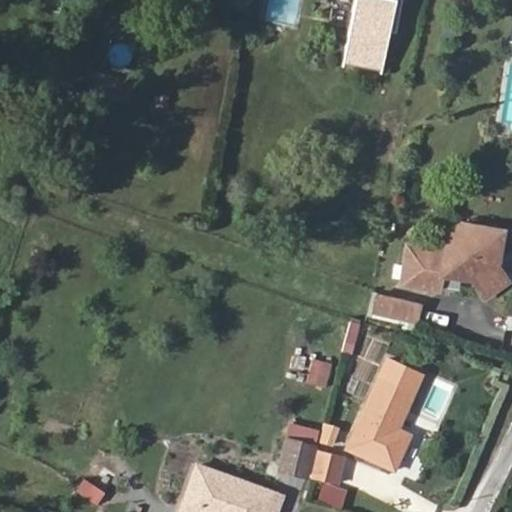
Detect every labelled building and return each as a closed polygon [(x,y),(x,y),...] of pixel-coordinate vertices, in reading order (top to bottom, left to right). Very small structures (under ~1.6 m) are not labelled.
[(354,0),(344,63),(383,70),(390,30),(397,30),(403,0),(354,0)] [(441,289),(446,271),(474,276),(488,296),(511,278),(496,255),(504,223),(486,220),(487,228),(485,235),(479,240),(473,236),(468,231),(461,235),(465,243),(458,249),(461,254),(448,257),(447,251),(413,244),(405,281),(441,289)] [(424,304),(383,289),(377,306),(418,321),(424,304)] [(344,328),(339,349),(351,352),(355,330),(344,328)] [(305,382),(323,388),(331,362),(313,356),(305,382)] [(413,382),(382,367),(354,436),(398,456),(413,423),(399,416),(413,382)] [(314,441),(287,433),(278,465),(304,472),(314,441)] [(318,441),(310,468),(335,475),(343,448),(318,441)] [(268,491),(189,466),(175,511),(265,511),(264,511),(270,493),(268,491)] [(82,478),(74,493),(95,504),(103,489),(82,478)] [(271,511),(277,496),(270,493),(264,511),(265,511),(271,511)]
